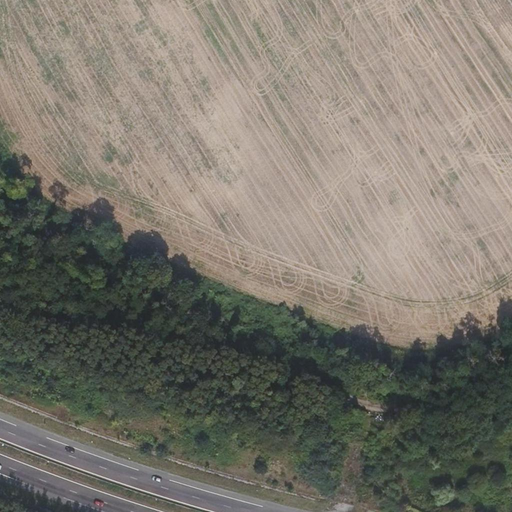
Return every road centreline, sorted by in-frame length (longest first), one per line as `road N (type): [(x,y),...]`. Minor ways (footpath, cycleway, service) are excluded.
road 1 (track): [(511,363),(415,408),(335,398),(214,350),(82,326),(0,291)]
road 2 (trunk): [(243,511),(0,429)]
road 3 (trunk): [(0,463),(137,511)]
